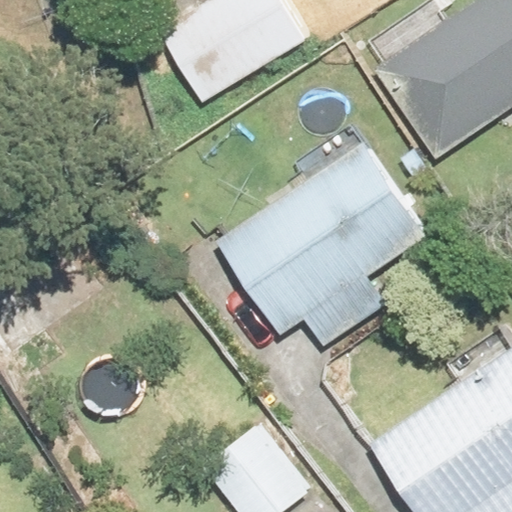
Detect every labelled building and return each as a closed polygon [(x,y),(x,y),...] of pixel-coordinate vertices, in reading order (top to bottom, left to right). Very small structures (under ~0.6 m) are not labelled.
[(325,38),(299,0),(234,0),(172,42),(218,110),(325,38)] [(511,113),(511,0),(494,0),(392,72),(452,156),(511,113)] [(382,285),(452,238),(386,139),(230,242),(296,341),(321,325),(337,348),(397,308),(382,285)] [(511,511),(511,352),(385,438),(435,511),(511,511)] [(289,421),(223,468),(254,511),(292,511),(333,483),(289,421)]
